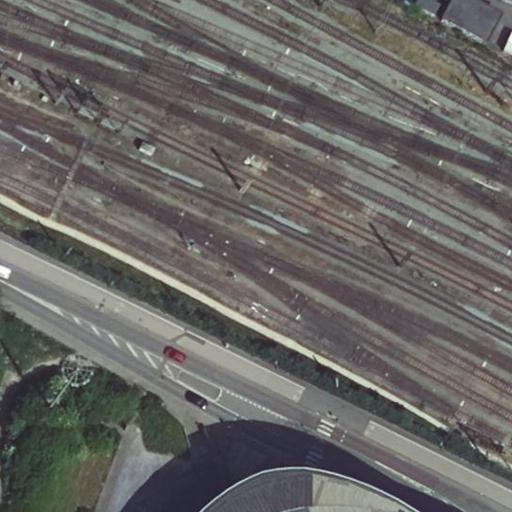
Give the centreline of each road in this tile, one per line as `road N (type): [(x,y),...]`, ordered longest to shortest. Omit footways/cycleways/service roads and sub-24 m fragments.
road 1 (secondary): [(495,511),(0,271)]
road 2 (secondary): [(0,287),(415,511)]
